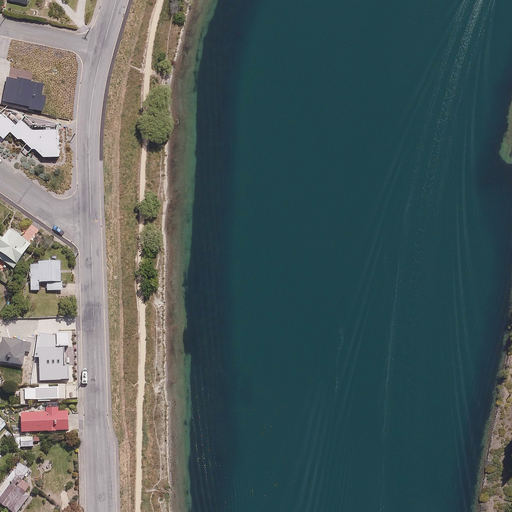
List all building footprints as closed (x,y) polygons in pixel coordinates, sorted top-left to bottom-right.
[(58,128),(31,129),(22,120),(15,126),(2,113),(0,115),(0,135),(3,139),(10,132),(18,140),(21,137),(27,144),(23,148),(29,153),(34,148),(43,156),(59,156),(58,128)] [(19,233),(9,228),(4,238),(0,235),(0,257),(17,267),(31,242),(18,235),(19,233)] [(47,291),(61,291),(62,264),(28,264),(27,290),(40,291),(40,282),(48,282),(47,291)] [(0,362),(22,362),(22,353),(29,353),(28,341),(18,341),(18,318),(0,318),(0,362)] [(77,383),(58,384),(58,386),(24,387),(24,400),(77,398),(77,383)] [(42,412),(19,413),(19,432),(72,430),(71,411),(58,411),(58,406),(41,407),(42,412)] [(0,428),(9,418),(1,412),(0,412),(0,428)] [(34,435),(15,435),(15,445),(35,445),(34,435)] [(29,485),(21,478),(29,467),(18,459),(0,484),(0,504),(10,511),(17,511),(30,495),(24,492),(29,485)]
